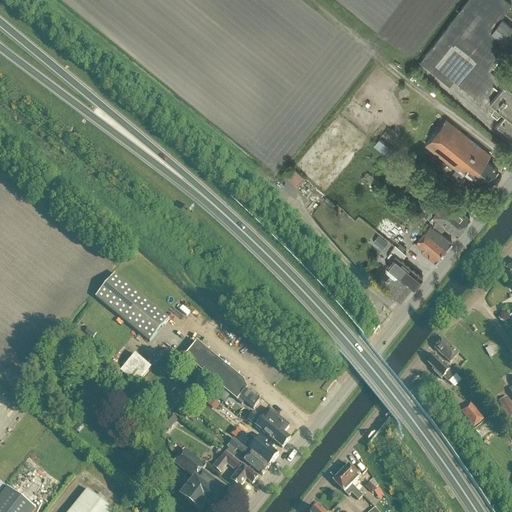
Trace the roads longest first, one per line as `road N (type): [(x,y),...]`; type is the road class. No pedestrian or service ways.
road 1 (trunk): [(475,511),(357,354),(284,274),(0,25)]
road 2 (tertiary): [(249,511),(511,182)]
road 3 (residential): [(298,511),(473,299)]
